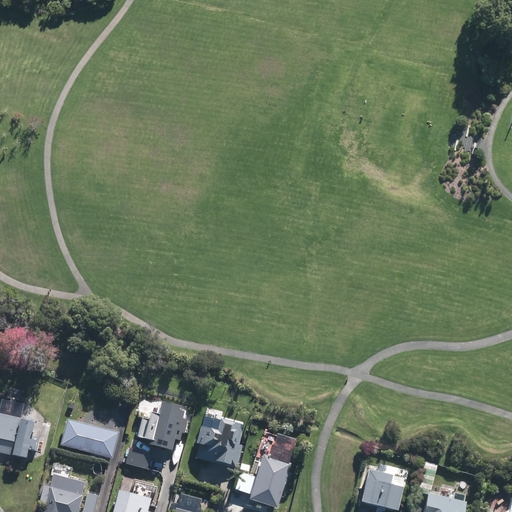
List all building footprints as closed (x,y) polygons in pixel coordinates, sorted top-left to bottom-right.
[(493,111),(495,97),(484,96),(482,110),(493,111)] [(145,442),(168,448),(171,437),(178,439),(180,431),(183,431),(186,418),(180,417),(182,409),(176,407),(177,405),(158,400),(155,411),(148,409),(145,417),(140,415),(135,434),(147,437),(145,442)] [(19,419),(0,414),(0,445),(11,447),(9,455),(23,458),(25,449),(35,451),(38,437),(28,435),(31,421),(29,421),(29,418),(27,416),(22,415),(19,416),(19,419)] [(194,457),(234,467),(241,443),(237,442),(242,423),(217,416),(214,428),(199,424),(194,441),(197,442),(194,457)] [(116,432),(64,419),(57,446),(109,459),(116,432)] [(145,467),(148,454),(146,450),(127,446),(123,462),(145,467)] [(246,497),(275,507),(290,462),(261,452),(246,497)] [(462,511),(464,504),(430,495),(437,466),(424,463),(416,493),(425,495),(419,511),(462,511)] [(360,503),(394,511),(396,511),(403,488),(390,485),(392,476),(368,470),(360,503)] [(77,511),(85,481),(53,474),(50,486),(44,485),(40,502),(45,503),(42,511),(77,511)] [(145,506),(147,497),(117,489),(115,498),(113,498),(109,511),(144,511),(146,506),(145,506)] [(93,511),(98,495),(88,493),(82,511),(93,511)]
